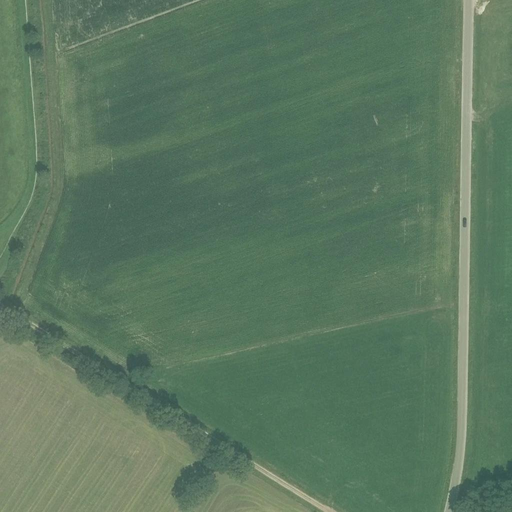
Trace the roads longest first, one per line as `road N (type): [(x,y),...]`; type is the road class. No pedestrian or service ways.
road 1 (unclassified): [(448,511),(461,431),(468,0)]
road 2 (track): [(0,306),(327,511)]
